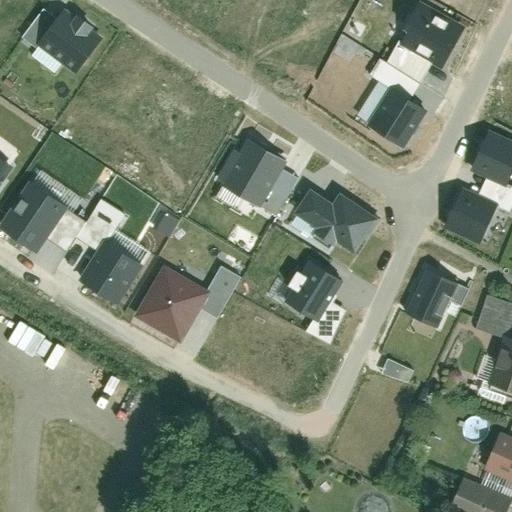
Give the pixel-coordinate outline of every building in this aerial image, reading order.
[(419,2),(387,63),(423,82),(432,64),(443,70),(466,26),(419,2)] [(43,8),(20,38),(36,51),(39,47),(73,74),(102,38),(66,10),(58,20),(43,8)] [(390,88),(366,126),(403,149),(427,112),(390,88)] [(470,170),(507,188),(511,177),(511,141),(489,131),(470,170)] [(250,139),(223,185),(276,216),(298,180),(283,171),(288,162),(250,139)] [(0,185),(15,165),(0,154),(0,185)] [(85,222),(30,186),(1,229),(34,250),(44,236),(66,251),(85,222)] [(444,229),(478,246),(498,206),(463,189),(444,229)] [(353,254),(376,218),(338,193),(331,204),(311,190),(291,221),(331,247),(334,242),(353,254)] [(118,306),(143,265),(104,241),(78,282),(118,306)] [(308,260),(284,302),(315,319),(308,331),(330,343),(348,311),(330,301),(342,280),(308,260)] [(164,266),(135,315),(179,342),(199,310),(216,320),(241,278),(220,266),(205,291),(164,266)] [(427,269),(405,314),(440,331),(462,286),(427,269)] [(372,357),(380,333),(371,330),(363,354),(372,357)] [(511,340),(504,337),(487,385),(511,393),(511,340)] [(511,438),(504,435),(487,471),(511,482),(511,438)] [(511,501),(463,480),(452,506),(465,511),(508,511),(511,503),(511,501)]
